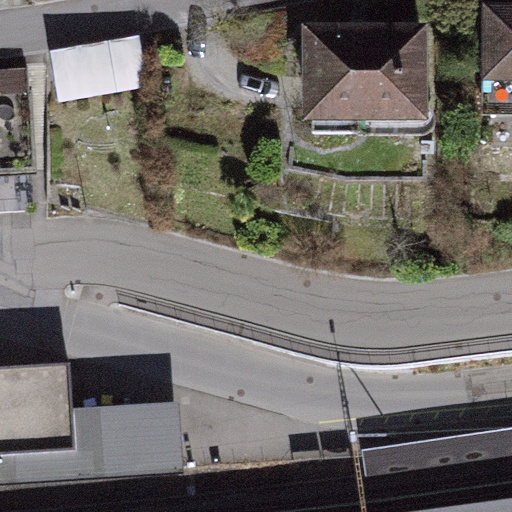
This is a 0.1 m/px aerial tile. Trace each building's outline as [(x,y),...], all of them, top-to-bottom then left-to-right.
[(511,8),(483,8),(480,118),(511,118),(511,8)] [(430,28),(302,29),(302,128),(431,127),(430,28)] [(136,47),(53,60),(60,103),(143,89),(136,47)] [(26,71),(0,72),(0,184),(33,183),(26,71)] [(0,452),(75,448),(75,443),(73,409),(71,381),(70,364),(0,368),(0,452)] [(180,403),(73,409),(75,443),(75,448),(0,452),(0,490),(184,480),(181,436),(180,403)] [(511,431),(356,454),(360,481),(511,459),(511,431)] [(511,511),(511,501),(448,510),(436,511),(511,511)]
